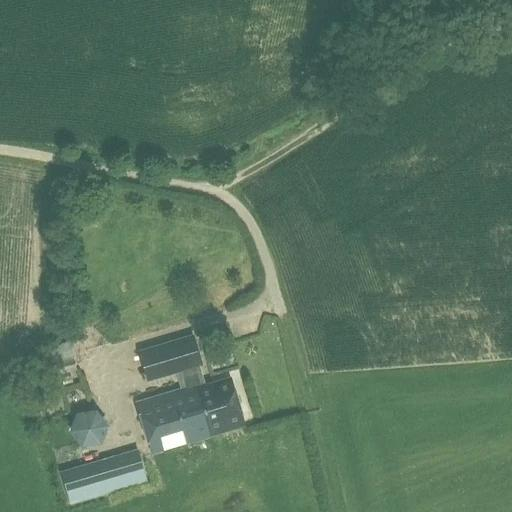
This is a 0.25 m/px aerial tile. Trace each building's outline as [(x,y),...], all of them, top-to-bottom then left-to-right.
[(183,391),(139,404),(153,454),(212,437),(211,433),(245,423),(232,378),(206,386),(200,366),(202,365),(194,337),(140,353),(148,381),(178,372),(183,391)] [(52,377),(76,370),(69,341),(46,352),(52,377)] [(67,387),(86,382),(83,370),(64,376),(67,387)] [(251,395),(245,370),(236,372),(242,397),(251,395)] [(129,408),(106,411),(108,425),(131,421),(129,408)] [(108,483),(146,473),(139,449),(62,471),(71,503),(111,492),(108,483)]
